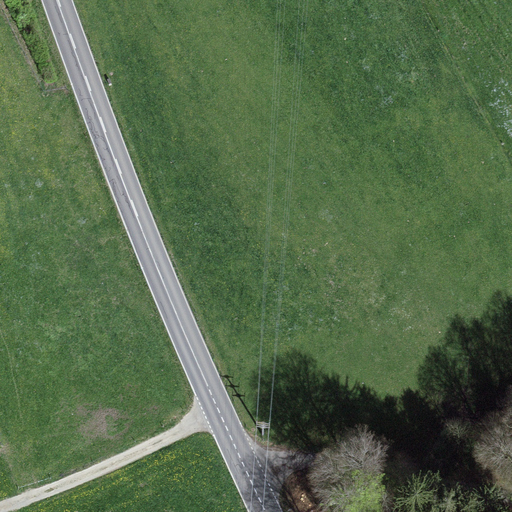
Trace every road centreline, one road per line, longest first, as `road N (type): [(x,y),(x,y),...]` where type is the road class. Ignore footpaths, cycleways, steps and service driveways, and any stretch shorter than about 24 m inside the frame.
road 1 (tertiary): [(267,511),(134,211),(57,0)]
road 2 (track): [(244,466),(381,467),(511,495)]
road 3 (track): [(0,507),(219,412)]
